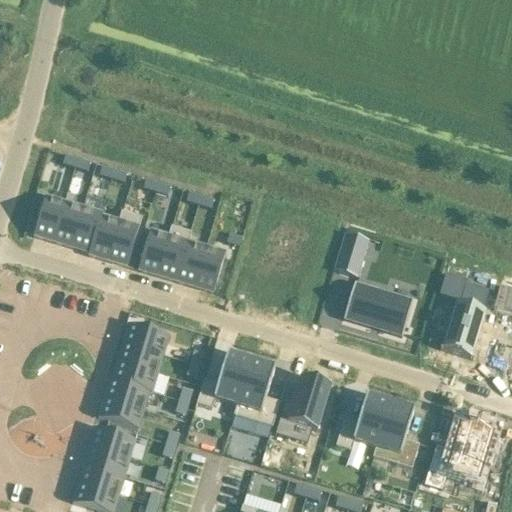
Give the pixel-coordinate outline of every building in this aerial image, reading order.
[(65,158),(62,167),(74,171),(77,162),(65,158)] [(77,162),(74,171),(87,175),(90,165),(77,162)] [(102,169),(99,179),(111,182),(114,173),(102,169)] [(114,173),(111,182),(124,186),(127,176),(114,173)] [(145,182),(142,192),(155,195),(158,186),(145,182)] [(158,186),(155,195),(167,199),(170,190),(158,186)] [(188,195),(186,205),(198,208),(201,199),(188,195)] [(45,199),(33,239),(52,245),(64,204),(45,199)] [(201,199),(198,208),(211,212),(213,203),(201,199)] [(64,204),(52,245),(71,250),(83,210),(64,204)] [(83,210),(71,250),(89,256),(88,258),(101,216),(83,210)] [(101,216),(88,258),(107,264),(122,214),(121,214),(118,223),(101,218),(102,216),(101,216)] [(122,214),(107,264),(127,269),(141,220),(122,214)] [(150,233),(138,273),(157,279),(172,229),(171,229),(168,238),(150,233)] [(172,229),(157,279),(175,284),(190,235),(172,229)] [(190,235),(175,284),(194,290),(206,250),(188,244),(191,235),(190,235)] [(345,236),(334,274),(357,281),(368,244),(345,236)] [(229,237),(226,246),(239,250),(242,240),(229,237)] [(253,256),(242,291),(260,296),(259,297),(272,301),(272,300),(292,306),(300,279),(319,285),(328,252),(301,244),(293,269),(253,256)] [(206,250),(194,290),(213,295),(225,255),(206,250)] [(33,291),(36,280),(22,277),(19,288),(33,291)] [(445,277),(439,298),(458,304),(457,306),(456,305),(442,351),(440,351),(440,352),(472,362),(473,360),(471,360),(485,314),(479,313),(485,295),(465,289),(467,283),(445,277)] [(344,322),(402,339),(413,304),(354,287),(344,322)] [(511,291),(499,289),(493,312),(511,316),(511,291)] [(128,327),(122,346),(163,358),(168,339),(128,327)] [(59,339),(54,358),(79,364),(84,345),(59,339)] [(122,346),(117,365),(157,377),(163,358),(122,346)] [(193,354),(190,366),(199,369),(203,357),(193,354)] [(203,382),(196,407),(211,412),(214,403),(237,409),(250,364),(227,356),(217,387),(203,382)] [(52,360),(46,382),(74,389),(80,367),(52,360)] [(250,364),(237,409),(234,419),(272,430),(279,405),(265,401),(274,371),(250,364)] [(109,382),(152,395),(157,377),(117,365),(112,382),(109,382)] [(190,366),(186,379),(195,382),(199,369),(190,366)] [(285,403),(274,437),(287,441),(292,426),(311,432),(316,434),(329,391),(330,388),(329,387),(302,379),(301,379),(300,382),(293,406),(285,403)] [(109,382),(103,401),(144,413),(149,395),(151,396),(152,395),(109,382)] [(182,391),(179,403),(188,406),(192,394),(182,391)] [(343,424),(335,449),(351,454),(354,445),(375,451),(372,460),(373,461),(390,406),(366,398),(356,428),(343,424)] [(103,401),(98,420),(138,433),(144,413),(103,401)] [(179,403),(175,416),(184,419),(188,406),(179,403)] [(414,413),(390,406),(373,461),(411,472),(419,447),(405,443),(414,413)] [(435,448),(423,489),(441,494),(448,473),(477,482),(491,436),(460,427),(452,453),(435,448)] [(95,430),(89,450),(129,462),(135,443),(95,430)] [(169,434),(166,446),(175,449),(179,437),(169,434)] [(166,446),(162,459),(171,462),(175,449),(166,446)] [(89,450),(83,468),(123,480),(129,462),(89,450)] [(83,468),(78,487),(118,499),(123,480),(83,468)] [(158,471),(154,483),(164,486),(168,474),(158,471)] [(78,487),(72,506),(91,511),(113,511),(118,499),(78,487)] [(296,488),(293,497),(306,501),(308,491),(296,488)] [(308,491),(306,501),(318,505),(321,495),(308,491)] [(151,495),(147,508),(157,510),(161,498),(151,495)] [(338,500),(335,510),(342,511),(347,511),(350,504),(338,500)]
